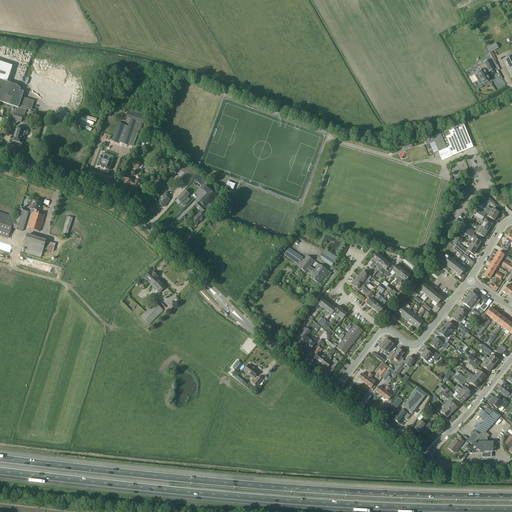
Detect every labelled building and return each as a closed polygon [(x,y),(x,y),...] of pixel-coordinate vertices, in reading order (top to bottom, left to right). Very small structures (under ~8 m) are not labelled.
[(482,0),(469,6),(484,37),(496,31),(482,0)] [(511,0),(499,7),(511,6),(511,9),(494,17),(496,21),(499,21),(511,15),(511,0)] [(511,23),(502,27),(504,32),(511,29),(511,23)] [(511,33),(500,38),(504,49),(511,46),(511,33)] [(497,64),(494,57),(495,57),(492,52),(489,53),(495,66),(497,64)] [(511,79),(511,78),(511,55),(502,60),(511,79)] [(494,69),(489,59),(484,63),(484,64),(489,71),(489,72),(494,69)] [(489,71),(484,64),(480,67),(482,70),(474,74),(480,85),(483,84),(490,81),(486,73),(489,71)] [(29,81),(35,67),(28,65),(23,78),(29,81)] [(8,95),(12,84),(7,82),(11,71),(0,66),(0,103),(0,102),(0,101),(3,93),(8,95)] [(0,101),(0,102),(11,106),(18,108),(19,107),(26,110),(31,111),(34,101),(22,98),(24,92),(24,93),(24,92),(16,86),(12,84),(8,95),(3,93),(0,101)] [(18,108),(11,106),(10,108),(15,110),(12,120),(21,122),(23,116),(24,116),(26,110),(19,107),(18,108)] [(144,124),(145,118),(146,115),(128,109),(125,118),(130,119),(128,126),(117,122),(111,142),(118,144),(118,142),(133,147),(141,123),(144,124)] [(436,131),(423,136),(426,144),(426,145),(434,142),(438,151),(439,152),(442,150),(446,159),(452,156),(473,147),(464,125),(463,124),(441,133),(440,130),(436,132),(436,131)] [(23,138),(26,130),(17,127),(14,135),(15,136),(14,141),(21,143),(23,138)] [(97,166),(109,171),(112,160),(100,156),(97,166)] [(137,170),(141,163),(133,158),(129,165),(137,170)] [(197,175),(188,168),(180,179),(188,186),(197,175)] [(129,180),(132,175),(130,173),(126,178),(127,179),(122,185),(128,189),(130,185),(132,186),(131,187),(136,190),(141,184),(136,180),(134,183),(132,182),(129,180)] [(233,189),(235,184),(229,182),(227,181),(225,187),(229,189),(233,190),(233,189)] [(199,201),(205,207),(218,193),(209,184),(203,190),(207,193),(199,201)] [(189,195),(186,192),(184,195),(182,193),(177,199),(181,203),(186,197),(186,198),(189,195)] [(167,197),(168,195),(165,193),(158,203),(164,207),(169,199),(167,197)] [(224,198),(220,194),(208,206),(212,210),(224,198)] [(41,202),(34,200),(31,212),(33,213),(28,229),(40,232),(44,216),(39,214),(40,211),(39,211),(41,202)] [(207,211),(206,210),(199,203),(195,206),(201,211),(191,221),(196,225),(202,219),(202,220),(206,216),(204,214),(203,214),(202,213),(204,212),(206,213),(207,211)] [(12,228),(23,232),(29,212),(17,208),(14,217),(0,212),(0,229),(10,233),(12,228)] [(475,213),(484,218),(486,214),(478,209),(475,213)] [(494,220),(499,213),(492,209),(488,216),(494,220)] [(67,216),(61,236),(67,238),(73,218),(67,216)] [(479,226),(487,231),(491,226),(484,221),(482,224),(481,223),(479,226)] [(487,231),(479,226),(478,226),(476,229),(478,230),(477,233),(484,237),(487,231)] [(324,232),(317,245),(323,247),(330,235),(324,232)] [(46,241),(46,240),(27,234),(23,248),(26,249),(25,253),(41,257),(42,254),(44,249),(53,252),(55,244),(46,241)] [(468,243),(477,249),(481,242),(474,238),(472,242),(470,241),(468,243)] [(460,243),(458,242),(455,245),(463,252),(465,249),(459,244),(460,243)] [(473,255),(477,249),(468,243),(466,246),(468,247),(466,251),(473,255)] [(303,257),(289,247),(284,255),(298,265),(300,266),(298,268),(306,273),(308,270),(312,273),(310,277),(318,284),(328,271),(319,264),(315,270),(310,267),(314,261),(307,256),(304,260),(302,259),(303,257)] [(325,250),(319,259),(331,267),(337,258),(325,250)] [(495,258),(500,261),(504,255),(498,252),(495,258)] [(377,263),(381,257),(377,254),(372,260),(374,262),(370,267),(372,269),(377,263)] [(445,265),(450,259),(446,255),(441,261),(445,265)] [(25,265),(27,260),(18,256),(16,262),(25,265)] [(378,270),(386,261),(381,257),(377,263),(380,265),(377,269),(378,270)] [(497,267),(500,261),(495,258),(491,264),(497,267)] [(450,269),(455,262),(450,259),(445,265),(450,269)] [(386,261),(378,270),(382,274),(379,277),(382,279),(385,276),(388,272),(386,270),(390,265),(386,261)] [(455,273),(460,266),(455,262),(450,269),(455,273)] [(400,266),(397,264),(396,265),(392,271),(395,273),(392,277),(393,278),(397,274),(401,269),(399,268),(400,266)] [(493,273),(497,267),(491,264),(488,269),(493,273)] [(460,266),(455,273),(460,276),(465,270),(460,266)] [(401,269),(397,274),(399,277),(396,281),(395,282),(397,284),(398,282),(401,278),(405,272),(404,271),(405,270),(402,268),(401,269)] [(490,279),(493,273),(488,269),(484,275),(490,279)] [(145,278),(160,293),(166,287),(157,278),(158,277),(153,272),(152,273),(151,272),(145,278)] [(359,276),(365,280),(369,284),(370,282),(368,281),(371,277),(368,275),(368,276),(362,272),(359,276)] [(406,282),(410,276),(411,275),(408,273),(407,274),(405,272),(401,278),(398,282),(400,283),(403,279),(406,282)] [(370,285),(369,284),(365,280),(359,276),(355,280),(361,285),(363,282),(369,287),(370,285)] [(361,289),(363,291),(365,288),(361,285),(355,280),(354,282),(353,281),(350,284),(359,291),(361,289)] [(408,285),(404,282),(399,289),(402,292),(408,285)] [(423,293),(428,287),(423,283),(418,289),(423,293)] [(508,295),(511,289),(511,288),(507,285),(503,291),(508,295)] [(428,297),(433,290),(428,287),(423,293),(428,297)] [(432,301),(437,294),(433,290),(428,297),(432,301)] [(467,298),(479,308),(484,312),(488,307),(488,306),(491,302),(489,300),(486,304),(484,302),(483,303),(481,306),(475,302),(478,299),(477,298),(479,296),(473,292),(472,294),(471,293),(467,298)] [(437,294),(432,301),(437,304),(442,298),(437,294)] [(371,308),(380,296),(378,295),(373,301),(370,298),(366,304),(371,308)] [(375,311),(382,303),(379,301),(380,299),(378,298),(380,296),(371,308),(375,311)] [(478,310),(479,308),(467,298),(463,303),(470,309),(472,306),(478,310)] [(323,308),(327,302),(322,299),(318,304),(321,306),(318,310),(320,311),(323,308)] [(382,303),(375,311),(380,315),(384,309),(386,307),(383,306),(386,302),(384,300),(382,303)] [(163,311),(155,302),(141,317),(149,325),(163,311)] [(324,315),(331,306),(327,302),(323,308),(325,310),(323,313),(324,315)] [(410,307),(408,309),(405,307),(407,304),(405,303),(403,305),(403,306),(397,313),(402,317),(410,307)] [(331,315),(338,307),(336,309),(331,306),(324,315),(326,316),(329,313),(331,315)] [(335,319),(342,310),(338,307),(331,315),(334,317),(334,318),(335,319)] [(407,321),(415,311),(413,313),(410,311),(412,308),(410,307),(402,317),(407,321)] [(455,313),(461,318),(464,320),(465,318),(463,316),(465,313),(459,308),(455,313)] [(491,308),(486,315),(491,318),(496,312),(491,308)] [(342,310),(335,319),(337,320),(340,317),(342,319),(347,314),(342,310)] [(470,313),(478,319),(477,318),(479,315),(473,310),(470,313)] [(412,325),(420,315),(418,317),(415,315),(417,312),(415,311),(407,321),(412,325)] [(496,322),(500,316),(496,312),(491,318),(496,322)] [(459,321),(461,318),(455,313),(451,318),(457,323),(459,324),(457,327),(462,330),(469,337),(470,336),(468,334),(469,332),(467,330),(464,327),(460,324),(461,322),(459,321)] [(476,322),(478,319),(470,313),(468,315),(476,322)] [(420,315),(412,325),(417,329),(423,322),(420,319),(422,316),(421,316),(422,315),(422,314),(421,315),(420,315)] [(501,326),(505,320),(500,316),(496,322),(501,326)] [(489,321),(487,320),(476,334),(478,335),(489,321)] [(505,330),(510,324),(505,320),(501,326),(505,330)] [(480,336),(491,322),(489,321),(478,335),(480,336)] [(443,328),(450,334),(455,328),(448,323),(443,328)] [(351,330),(359,336),(362,331),(354,325),(351,330)] [(311,339),(307,336),(310,332),(306,329),(304,327),(300,332),(303,333),(301,336),(303,338),(299,343),(304,348),(311,339)] [(446,339),(450,334),(443,328),(439,333),(446,339)] [(355,340),(359,336),(351,330),(347,334),(355,340)] [(467,340),(469,337),(462,330),(459,333),(462,335),(460,338),(463,340),(464,338),(467,340)] [(494,334),(495,334),(496,335),(498,332),(495,330),(493,333),(490,337),(491,338),(494,334)] [(351,345),(355,340),(347,334),(343,339),(351,345)] [(439,341),(435,338),(430,345),(437,350),(440,346),(445,351),(449,345),(441,338),(439,341)] [(311,339),(304,348),(309,351),(315,344),(314,343),(315,342),(311,339)] [(348,350),(351,345),(343,339),(340,343),(348,350)] [(314,347),(317,349),(322,342),(320,340),(314,347)] [(387,340),(381,348),(387,353),(393,345),(387,340)] [(344,354),(348,350),(340,343),(336,348),(344,354)] [(459,348),(457,351),(462,355),(466,350),(466,349),(468,347),(465,345),(464,347),(464,348),(462,350),(459,348)] [(480,348),(488,355),(491,352),(482,345),(480,348)] [(398,349),(392,356),(398,361),(404,353),(398,349)] [(431,364),(433,360),(435,362),(440,356),(432,350),(430,353),(426,350),(420,357),(427,362),(429,364),(431,364)] [(323,356),(319,353),(318,356),(317,355),(314,360),(320,365),(327,356),(328,355),(325,353),(323,356)] [(379,354),(376,358),(383,363),(386,359),(388,357),(386,356),(385,358),(379,354)] [(467,359),(470,361),(477,367),(480,363),(470,355),(467,359)] [(483,358),(494,366),(498,361),(491,356),(489,359),(485,355),(483,358)] [(327,356),(320,365),(326,370),(330,365),(334,368),(338,362),(334,359),(331,363),(329,361),(331,359),(327,356)] [(402,361),(394,370),(399,374),(406,365),(409,368),(414,361),(409,357),(404,363),(402,361)] [(489,372),(494,366),(483,358),(481,360),(485,363),(483,367),(489,372)] [(477,367),(470,361),(468,363),(475,369),(477,367)] [(380,362),(376,368),(378,370),(379,369),(382,371),(378,375),(382,378),(387,370),(389,368),(380,362)] [(254,378),(256,377),(259,372),(248,364),(243,371),(253,379),(254,378)] [(364,383),(375,370),(369,366),(366,370),(368,372),(369,372),(370,372),(369,373),(366,377),(361,374),(358,378),(364,383)] [(376,368),(375,370),(364,383),(371,388),(374,384),(370,380),(373,376),(374,377),(378,370),(376,368)] [(388,371),(382,378),(385,381),(391,373),(392,371),(390,369),(388,371)] [(474,377),(481,382),(485,376),(479,371),(474,377)] [(455,375),(465,383),(467,380),(459,374),(457,372),(455,375)] [(474,377),(471,374),(469,377),(472,379),(470,382),(476,388),(481,382),(474,377)] [(465,383),(455,375),(453,377),(461,386),(464,383),(465,383)] [(256,377),(254,378),(256,380),(252,384),(256,387),(262,380),(258,377),(257,378),(256,377)] [(381,396),(390,385),(388,384),(386,386),(383,390),(378,387),(375,391),(381,396)] [(440,386),(451,398),(453,395),(442,384),(440,386)] [(390,385),(381,396),(388,401),(391,396),(387,393),(390,389),(388,387),(390,385)] [(511,392),(507,388),(503,385),(498,391),(506,398),(507,397),(509,399),(511,396),(511,391),(511,392)] [(448,401),(451,398),(440,386),(439,387),(443,390),(445,392),(442,395),(448,401)] [(455,388),(466,399),(471,394),(465,388),(462,391),(459,388),(457,386),(455,388)] [(412,414),(424,397),(426,394),(417,388),(415,390),(402,407),(412,414)] [(461,404),(466,399),(455,388),(454,389),(456,391),(455,392),(458,395),(455,398),(461,404)] [(494,406),(501,412),(508,403),(501,397),(498,401),(495,398),(493,400),(491,399),(488,403),(493,408),(494,406)] [(445,407),(452,413),(457,408),(450,402),(447,405),(446,403),(444,405),(445,407)] [(439,409),(434,403),(431,406),(436,412),(439,409)] [(480,414),(486,411),(484,406),(477,409),(480,414)] [(420,421),(415,428),(420,432),(422,430),(425,432),(431,425),(422,418),(424,416),(425,416),(429,409),(425,407),(421,414),(417,419),(420,421)] [(447,418),(452,413),(445,407),(441,412),(447,418)] [(407,413),(402,409),(394,419),(399,423),(404,417),(407,419),(410,416),(407,413)] [(500,416),(493,410),(490,413),(491,414),(474,433),(478,437),(467,451),(470,453),(471,451),(474,453),(475,451),(478,453),(480,451),(482,453),(483,452),(493,452),(493,442),(487,442),(487,439),(483,435),(500,416)] [(478,437),(473,432),(466,440),(472,445),(478,437)] [(459,438),(456,441),(455,440),(448,448),(454,453),(458,448),(458,449),(464,442),(459,438)]
